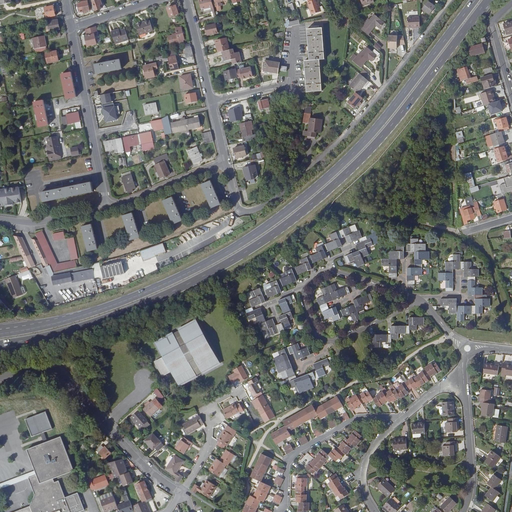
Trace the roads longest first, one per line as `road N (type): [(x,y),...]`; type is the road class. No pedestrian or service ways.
road 1 (trunk): [(0,344),(127,310),(248,250),(362,155),(485,0)]
road 2 (trunk): [(472,0),(356,146),(256,231),(134,296),(0,333)]
road 3 (unclassified): [(449,0),(349,130),(292,184),(261,206),(239,210)]
road 4 (unclassified): [(51,366),(142,464),(179,492)]
road 5 (residential): [(280,511),(288,461),(299,449),(357,417),(401,418)]
road 6 (residential): [(305,285),(317,334),(327,341),(419,300)]
road 7 (unclassified): [(462,511),(471,476),(462,378)]
road 8 (residential): [(296,31),(291,82),(211,101)]
road 9 (residential): [(242,389),(211,406),(205,454),(179,492)]
road 10 (residential): [(225,163),(105,206)]
road 11 (residential): [(419,300),(333,271),(305,285)]
